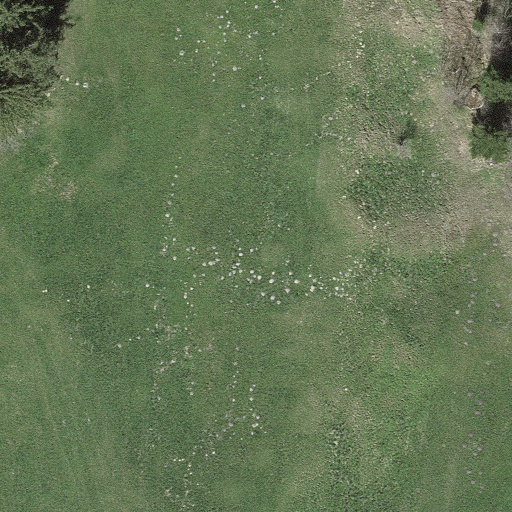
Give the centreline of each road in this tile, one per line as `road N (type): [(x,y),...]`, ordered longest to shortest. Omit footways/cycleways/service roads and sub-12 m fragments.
road 1 (track): [(0,215),(9,177),(66,73),(84,0)]
road 2 (track): [(63,511),(0,338)]
